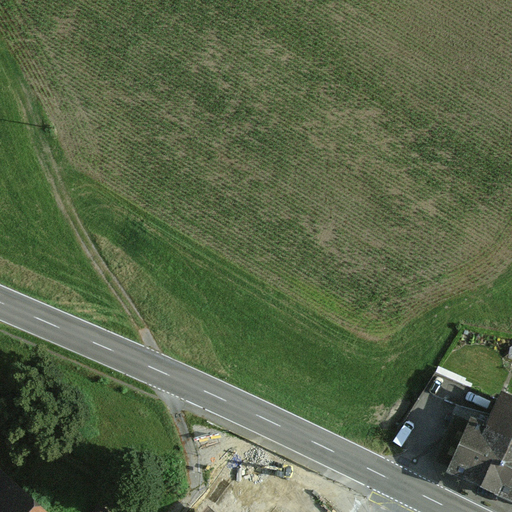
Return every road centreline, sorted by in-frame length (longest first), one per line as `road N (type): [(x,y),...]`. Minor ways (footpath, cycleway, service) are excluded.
road 1 (primary): [(415,495),(0,306)]
road 2 (track): [(203,511),(202,487),(161,376)]
